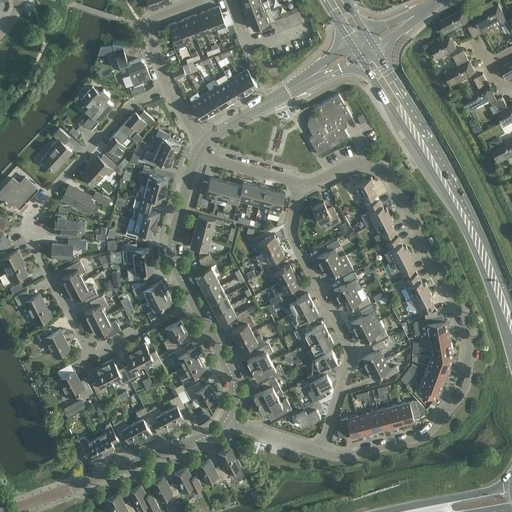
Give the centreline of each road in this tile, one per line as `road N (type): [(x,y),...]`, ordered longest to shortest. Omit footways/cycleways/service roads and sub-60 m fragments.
road 1 (residential): [(297,182),(357,162),(387,172),(461,316),(470,351),(460,384),(423,430),(348,447),(322,443)]
road 2 (residential): [(193,303),(89,354),(28,228),(33,209),(133,100),(166,88)]
road 3 (residential): [(322,443),(346,342),(291,239),(297,182)]
road 4 (residential): [(4,511),(225,419)]
road 5 (residential): [(193,303),(172,235),(182,182),(200,147)]
road 6 (primary): [(360,56),(446,187)]
road 7 (primary): [(446,187),(373,49)]
road 8 (primary): [(511,326),(446,187)]
road 9 (residential): [(225,419),(229,378),(193,303)]
road 10 (residential): [(166,88),(147,26),(199,0)]
road 11 (secondary): [(511,487),(393,511)]
